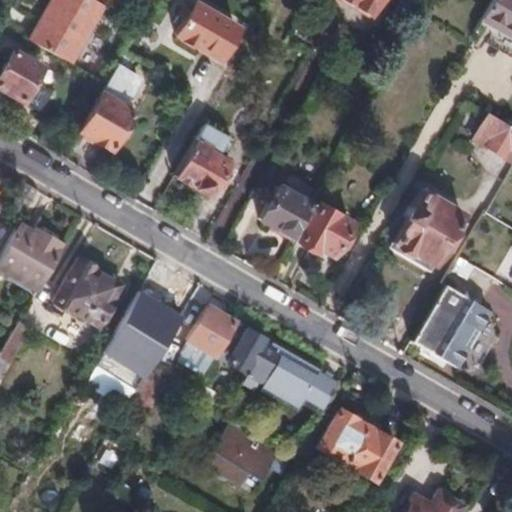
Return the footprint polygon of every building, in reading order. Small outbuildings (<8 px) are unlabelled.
[(74,42),(80,45),(103,8),(90,0),(54,0),(29,42),(63,62),(74,42)] [(336,0),(369,20),(381,0),(336,0)] [(511,0),(490,0),(480,18),(511,37),(511,0)] [(191,5),(173,35),(217,60),(235,30),(191,5)] [(289,37),(304,46),(316,24),(302,16),(289,37)] [(63,62),(67,64),(80,45),(74,42),(63,62)] [(9,51),(0,65),(0,89),(21,101),(40,68),(9,51)] [(122,107),(138,80),(115,67),(79,132),(109,149),(130,112),(122,107)] [(471,138),(511,163),(511,129),(485,114),(471,138)] [(59,157),(67,142),(43,128),(35,143),(59,157)] [(192,139),(172,174),(204,194),(210,184),(212,186),(225,161),(204,149),(205,147),(192,139)] [(36,191),(0,170),(0,185),(0,186),(0,193),(11,201),(8,206),(22,215),(36,191)] [(257,218),(290,236),(308,204),(275,185),(257,218)] [(429,203),(431,199),(417,191),(407,207),(404,205),(397,216),(402,220),(387,245),(425,268),(457,214),(438,203),(436,207),(429,203)] [(294,238),(313,250),(316,245),(329,253),(348,220),(315,201),(294,238)] [(0,252),(0,270),(34,290),(58,249),(16,225),(0,252)] [(82,256),(79,261),(75,258),(50,300),(95,326),(120,285),(93,268),(93,262),(82,256)] [(457,258),(449,271),(462,278),(469,265),(457,258)] [(442,283),(408,341),(453,368),(487,311),(442,283)] [(117,344),(150,363),(177,319),(145,299),(117,344)] [(188,359),(184,365),(201,374),(230,322),(204,308),(187,340),(190,342),(182,356),(188,359)] [(0,380),(29,329),(16,321),(0,349),(0,380)] [(295,404),(311,377),(313,374),(265,346),(262,352),(254,347),(259,339),(242,330),(240,333),(231,327),(214,357),(244,374),(238,384),(250,390),(251,389),(255,381),(295,404)] [(179,362),(184,365),(188,359),(182,356),(179,362)] [(136,393),(153,404),(165,385),(149,374),(136,393)] [(311,377),(295,404),(312,414),(327,387),(311,377)] [(210,393),(198,387),(191,399),(202,406),(210,393)] [(311,446),(340,462),(361,425),(332,408),(311,446)] [(224,419),(197,464),(236,488),(252,462),(264,469),(275,451),(224,419)] [(361,425),(340,462),(370,479),(391,442),(361,425)] [(455,511),(459,506),(443,496),(434,510),(410,495),(400,511),(455,511)]
